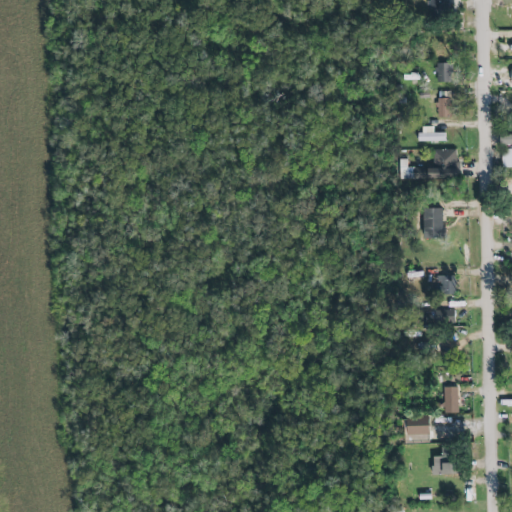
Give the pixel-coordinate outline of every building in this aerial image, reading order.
[(449,13),(448,0),(428,0),(429,14),(449,13)] [(433,64),(434,82),(452,82),(451,64),(433,64)] [(449,99),(436,99),(436,118),(449,118),(449,99)] [(511,125),(509,125),(509,135),(496,135),(496,145),(511,144),(511,125)] [(444,141),(444,133),(434,133),(433,126),(418,127),(419,142),(444,141)] [(433,150),(457,149),(457,161),(460,161),(461,169),(458,169),(458,178),(400,180),(399,160),(407,159),(407,167),(414,167),(414,168),(427,167),(427,168),(434,168),(433,150)] [(511,168),(511,149),(501,149),(501,168),(511,168)] [(442,208),(422,209),(423,238),(443,238),(442,208)] [(433,277),(434,296),(456,294),(455,276),(433,277)] [(453,324),(454,312),(438,312),(437,323),(453,324)] [(457,413),(457,388),(443,388),(443,414),(457,413)] [(405,435),(427,435),(428,417),(406,417),(405,435)] [(430,475),(452,476),(452,458),(430,457),(430,475)]
